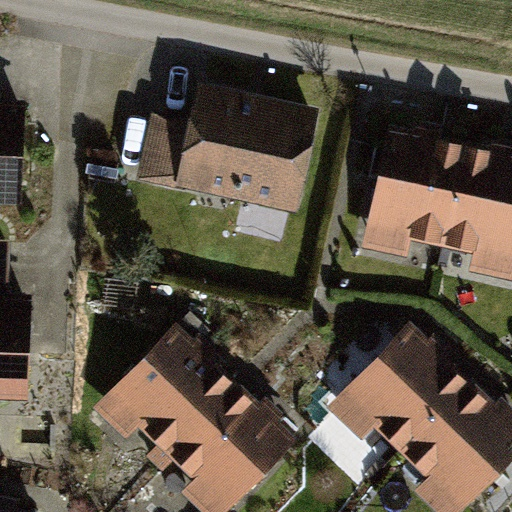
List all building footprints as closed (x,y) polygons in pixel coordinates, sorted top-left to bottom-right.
[(323,107),(203,83),(194,131),(159,124),(147,187),(302,218),(323,107)] [(0,101),(0,203),(21,204),(25,103),(0,101)] [(511,161),(397,133),(370,242),(511,276),(511,161)] [(0,398),(18,399),(22,297),(6,296),(8,247),(0,246),(0,398)] [(177,324),(90,409),(191,511),(216,511),(290,440),(177,324)] [(511,432),(398,327),(324,406),(438,511),(447,511),(511,443),(511,432)]
